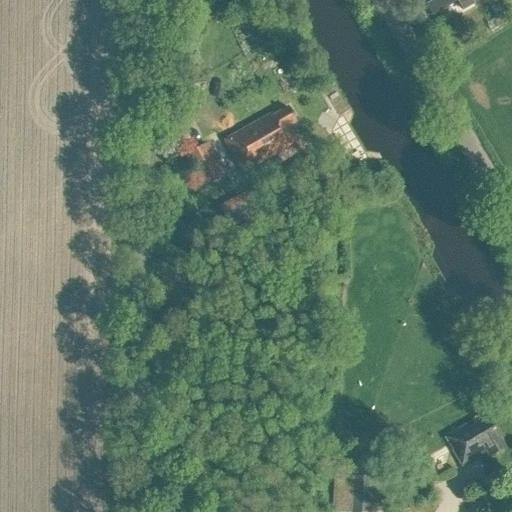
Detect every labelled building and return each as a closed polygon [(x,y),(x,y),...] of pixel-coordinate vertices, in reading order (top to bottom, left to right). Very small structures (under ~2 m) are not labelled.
[(420,0),(431,17),(457,2),(463,13),(474,6),(470,0),(420,0)] [(272,118),(271,115),(224,142),(242,174),(296,143),(288,129),(297,124),(288,109),(272,118)] [(207,145),(184,157),(200,189),(224,177),(207,145)] [(320,177),(309,157),(286,169),(297,190),(320,177)] [(273,172),(278,180),(285,176),(280,168),(273,172)] [(231,229),(262,211),(251,190),(219,207),(231,229)] [(490,472),(482,456),(487,453),(489,458),(504,451),(490,423),(467,434),(465,431),(447,441),(458,461),(451,465),(462,487),(490,472)] [(371,511),(373,480),(369,480),(370,471),(349,471),(349,479),(351,479),(349,511),(371,511)]
